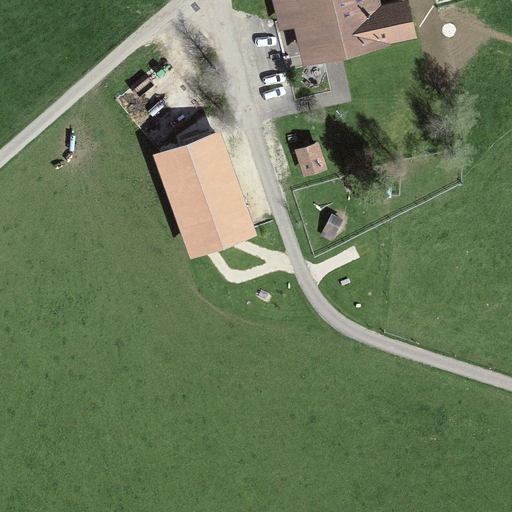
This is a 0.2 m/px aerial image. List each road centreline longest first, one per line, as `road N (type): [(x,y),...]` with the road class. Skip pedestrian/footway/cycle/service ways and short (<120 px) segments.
road 1 (unclassified): [(511,396),(345,340),(285,251),(218,0)]
road 2 (unclassified): [(187,0),(0,166)]
